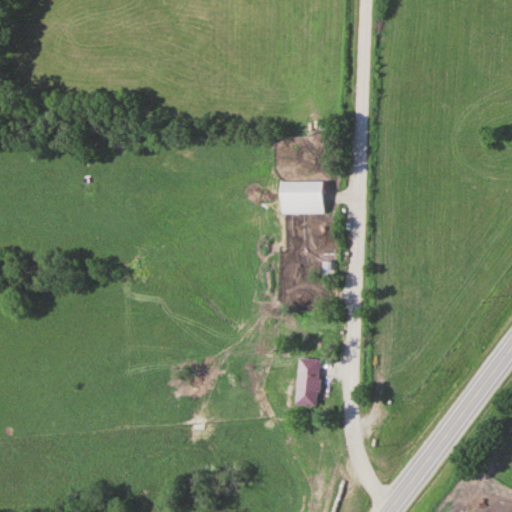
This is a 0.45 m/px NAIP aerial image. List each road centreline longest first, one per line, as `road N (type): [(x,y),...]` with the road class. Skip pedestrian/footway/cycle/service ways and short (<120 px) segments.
road 1 (residential): [(374,511),(353,398),(368,0)]
road 2 (primary): [(384,511),(511,345)]
